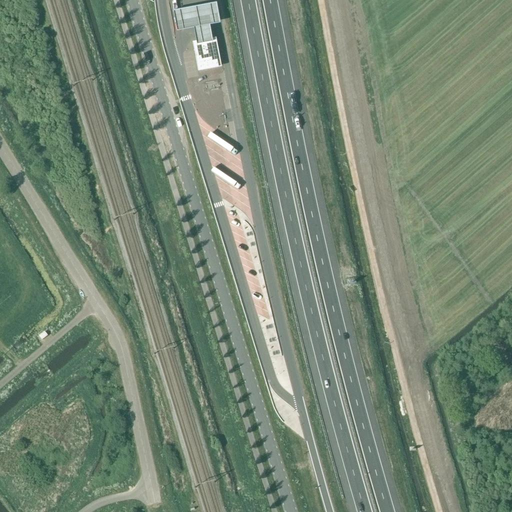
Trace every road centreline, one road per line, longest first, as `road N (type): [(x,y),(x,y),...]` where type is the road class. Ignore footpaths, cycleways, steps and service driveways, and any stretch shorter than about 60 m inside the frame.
road 1 (tertiary): [(288,511),(131,0)]
road 2 (motorway): [(246,0),(290,227),(362,511)]
road 3 (motorway): [(385,511),(314,224),(271,0)]
road 4 (unclassified): [(85,511),(152,493),(124,360),(96,303)]
road 5 (unclassified): [(96,303),(0,145)]
road 6 (unclassified): [(0,385),(96,303)]
